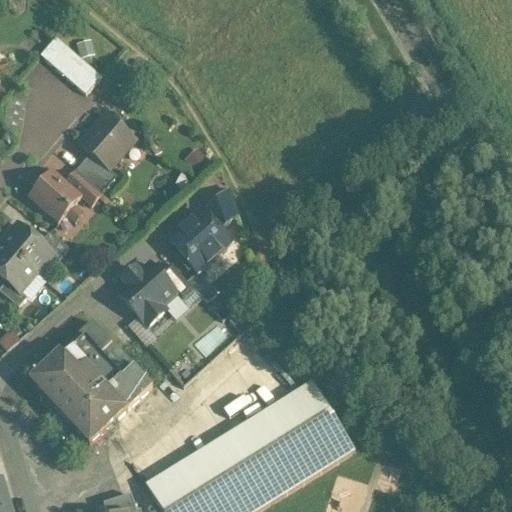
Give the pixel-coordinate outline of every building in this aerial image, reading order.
[(461,93),(407,0),(368,0),(433,110),(461,93)] [(83,59),(95,56),(90,41),(78,45),(83,59)] [(102,81),(56,42),(41,60),(86,99),(102,81)] [(133,143),(106,119),(80,148),(91,158),(110,174),(120,163),(118,161),(133,143)] [(110,174),(91,158),(76,175),(103,198),(117,181),(110,174)] [(65,187),(52,175),(28,202),(59,229),(66,220),(75,210),(82,202),(82,201),(65,187)] [(76,175),(65,187),(82,201),(82,202),(92,211),(103,198),(76,175)] [(230,193),(203,216),(220,235),(238,218),(230,193)] [(75,210),(66,220),(75,228),(84,218),(75,210)] [(202,215),(169,244),(198,276),(231,247),(220,235),(203,216),(202,215)] [(40,247),(19,228),(2,248),(36,277),(52,258),(53,257),(40,247)] [(50,237),(40,247),(53,257),(52,258),(59,265),(69,254),(50,237)] [(36,277),(2,248),(0,250),(0,279),(7,286),(19,296),(20,295),(36,277)] [(150,268),(140,277),(136,272),(123,284),(127,289),(117,297),(140,322),(148,331),(166,314),(163,310),(176,298),(177,298),(160,278),(150,268)] [(187,285),(171,268),(160,278),(177,298),(176,298),(182,305),(195,294),(187,285)] [(198,276),(187,285),(195,294),(207,307),(217,298),(198,276)] [(19,296),(7,286),(0,294),(0,295),(19,311),(28,302),(20,295),(19,296)] [(148,331),(140,322),(130,331),(148,351),(157,342),(148,331)] [(94,327),(67,352),(66,352),(31,386),(90,450),(153,390),(94,327)] [(236,452),(153,501),(159,511),(262,511),(356,455),(314,387),(229,440),(236,452)] [(236,452),(229,440),(145,489),(153,501),(236,452)] [(0,511),(9,511),(1,484),(0,484),(0,511)] [(137,511),(134,500),(106,509),(107,511),(137,511)]
